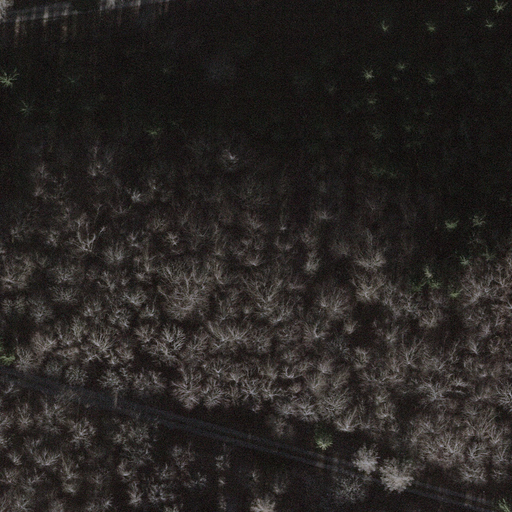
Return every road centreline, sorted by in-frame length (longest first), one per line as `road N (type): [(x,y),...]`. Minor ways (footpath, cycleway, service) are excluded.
road 1 (track): [(482,511),(0,378)]
road 2 (track): [(125,0),(0,17)]
